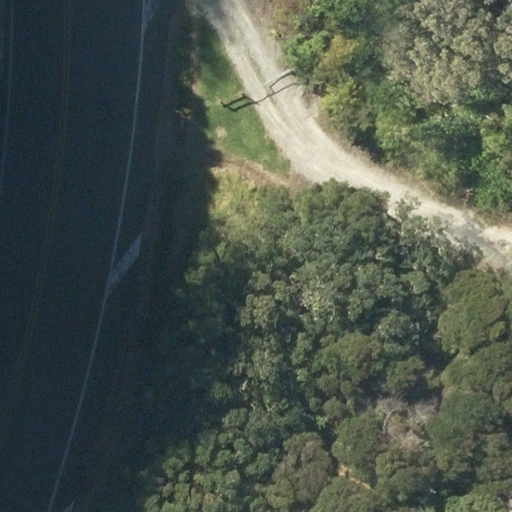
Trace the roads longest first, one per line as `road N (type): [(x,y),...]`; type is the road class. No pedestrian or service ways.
road 1 (primary): [(0,433),(35,293),(57,150),(63,0)]
road 2 (track): [(210,0),(281,90),(440,232),(511,268)]
